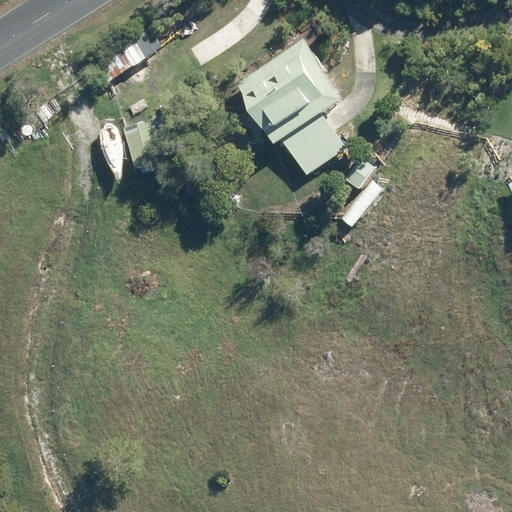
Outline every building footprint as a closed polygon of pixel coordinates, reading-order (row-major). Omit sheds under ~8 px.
[(340,120),(363,105),(319,39),(249,86),(293,152),(299,148),(319,177),(360,150),(340,120)] [(129,48),(103,67),(119,88),(144,69),(129,48)] [(165,123),(139,130),(145,153),(171,146),(165,123)] [(511,157),(502,163),(511,182),(511,157)] [(373,158),(357,181),(375,194),(391,172),(373,158)]
